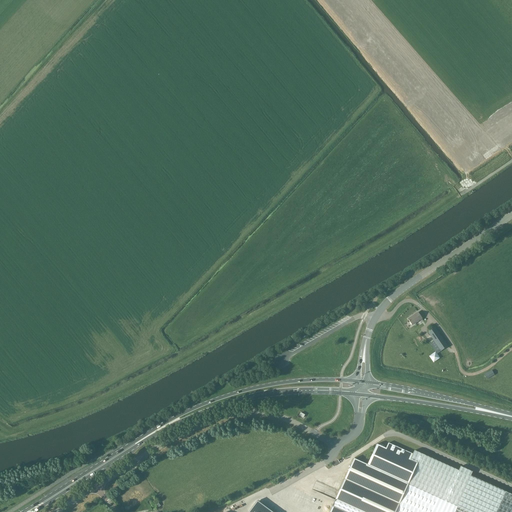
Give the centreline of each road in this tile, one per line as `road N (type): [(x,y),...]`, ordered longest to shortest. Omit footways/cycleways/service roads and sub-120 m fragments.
road 1 (tertiary): [(96,487),(181,433),(230,414),(281,417),(335,442),(349,437),(359,416)]
road 2 (primary): [(357,381),(256,387),(188,409),(161,427)]
road 3 (primary): [(161,427),(265,395),(356,394)]
road 4 (residential): [(374,317),(413,301),(448,337),(466,374),(511,348)]
road 5 (tertiary): [(374,317),(421,274),(511,215)]
road 6 (primary): [(161,427),(26,511)]
road 7 (trunk): [(511,417),(366,382)]
road 8 (trunk): [(365,395),(511,417)]
